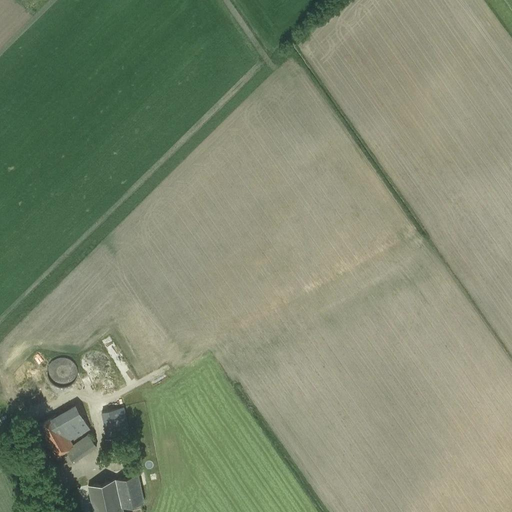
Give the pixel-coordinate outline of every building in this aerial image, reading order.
[(26,405),(44,397),(30,365),(16,371),(15,368),(10,370),(26,405)] [(53,457),(65,450),(73,445),(73,444),(70,440),(90,429),(75,403),(36,426),(53,457)] [(105,436),(129,432),(123,407),(101,412),(105,436)] [(73,444),(73,445),(65,450),(73,462),(97,445),(88,434),(73,444)] [(120,446),(118,436),(105,440),(107,449),(120,446)] [(138,474),(115,479),(88,486),(93,511),(123,511),(122,507),(144,503),(138,474)]
